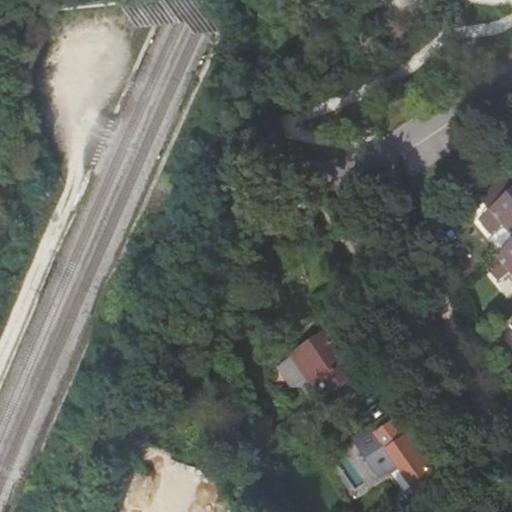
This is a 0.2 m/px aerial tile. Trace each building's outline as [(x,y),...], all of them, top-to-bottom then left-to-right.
[(493,209),(481,218),(494,234),(506,224),(511,230),(511,184),(505,177),(482,196),(493,209)] [(511,244),(488,264),(501,281),(511,271),(511,244)] [(325,398),(361,372),(340,343),(321,356),(312,344),(295,355),(325,398)] [(402,414),(399,409),(373,427),(376,432),(402,414)] [(417,436),(402,414),(376,432),(375,433),(413,485),(422,498),(437,487),(447,480),(417,436)]
